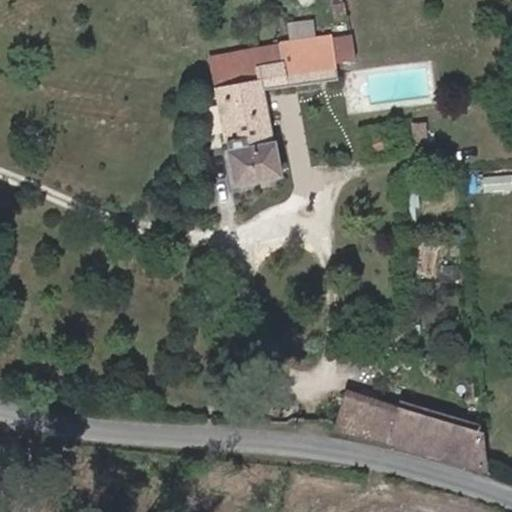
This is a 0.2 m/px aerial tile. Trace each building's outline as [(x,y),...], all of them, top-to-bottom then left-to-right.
[(331,31),(212,53),(236,177),(281,169),(266,88),(339,75),(336,58),(356,55),(351,31),(332,34),(331,31)] [(216,104),(206,106),(211,131),(222,129),(216,104)] [(385,138),(372,139),(373,149),(386,149),(385,138)] [(348,421),(363,425),(372,396),(356,390),(348,421)] [(379,429),(387,401),(372,396),(363,425),(379,429)] [(379,429),(395,433),(401,407),(387,401),(379,429)] [(402,403),(401,407),(395,433),(491,463),(485,428),(402,403)]
